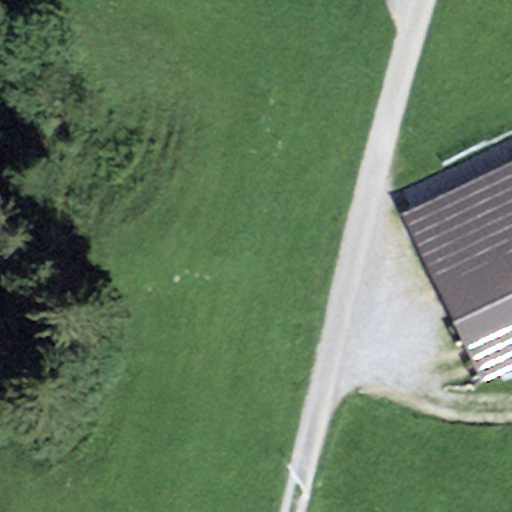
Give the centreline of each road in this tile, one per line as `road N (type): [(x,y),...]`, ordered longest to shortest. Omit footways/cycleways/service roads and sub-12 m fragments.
road 1 (track): [(511,409),(325,371)]
road 2 (track): [(325,371),(293,511)]
